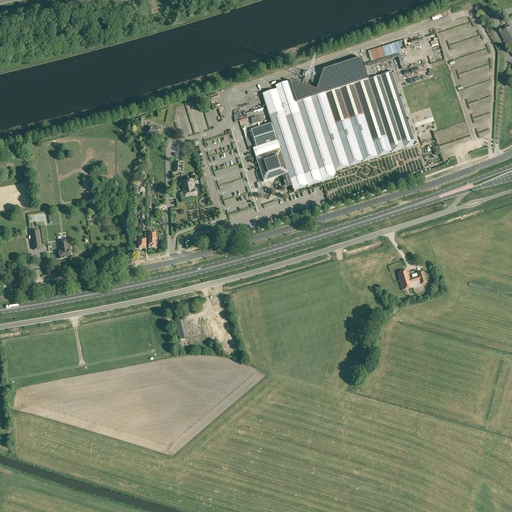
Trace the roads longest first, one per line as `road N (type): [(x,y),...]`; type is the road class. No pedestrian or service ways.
road 1 (unclassified): [(0,327),(251,273),(443,213),(466,191)]
road 2 (primary): [(419,203),(208,268),(0,310)]
road 3 (unclassified): [(511,153),(171,261)]
road 4 (unclassified): [(171,261),(0,295)]
